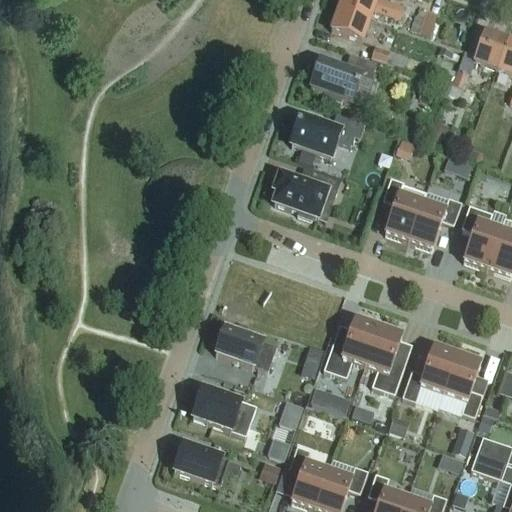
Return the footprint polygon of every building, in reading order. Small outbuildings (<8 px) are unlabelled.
[(343,0),(339,13),(370,24),(372,16),(399,25),(403,15),(360,0),(343,0)] [(361,48),(370,24),(339,13),(331,37),(361,48)] [(429,42),(436,21),(425,18),(418,38),(429,42)] [(473,68),(496,76),(507,46),(484,38),(473,68)] [(511,47),(507,46),(496,76),(511,82),(511,47)] [(388,57),(374,52),(370,63),(384,68),(388,57)] [(342,77),(359,83),(358,83),(368,87),(374,71),(347,62),(342,77)] [(450,85),(454,74),(437,67),(433,78),(450,85)] [(354,94),(358,83),(359,83),(342,77),(318,68),(308,95),(321,100),(319,105),(338,112),(340,106),(349,110),(353,98),(355,99),(356,95),(354,94)] [(457,77),(451,91),(464,95),(469,81),(457,77)] [(295,137),(295,138),(289,153),(330,167),(336,150),(348,155),(352,145),(358,147),(362,132),(334,122),(330,136),(298,124),(294,137),(295,137)] [(447,164),(445,173),(468,179),(471,171),(447,164)] [(272,198),(276,199),(272,211),(296,220),(295,223),(309,228),(311,225),(315,226),(321,210),(330,213),(338,189),(309,179),(305,192),(277,182),(272,198)] [(384,239),(407,247),(422,205),(424,201),(401,193),(402,189),(390,185),(382,207),(394,211),(384,239)] [(445,213),(422,205),(407,247),(431,256),(442,228),(453,231),(460,211),(447,206),(445,213)] [(486,276),(499,236),(487,231),(491,219),(469,212),(462,234),(472,237),(462,267),(486,276)] [(511,239),(499,236),(486,276),(510,285),(511,277),(511,239)] [(238,297),(234,309),(257,317),(252,330),(277,339),(282,326),(273,323),(283,294),(259,286),(260,284),(241,277),(235,296),(238,297)] [(363,374),(378,332),(354,324),(350,336),(339,332),(323,376),(345,384),(350,369),(363,374)] [(402,341),(378,332),(363,374),(376,378),(371,393),(393,401),(402,375),(391,371),(402,341)] [(214,361),(267,379),(276,353),(223,335),(214,361)] [(456,360),(432,351),(422,380),(412,376),(402,402),(414,406),(419,393),(442,401),(456,360)] [(480,368),(456,360),(442,401),(465,409),(461,420),(473,424),(481,402),(470,399),(480,368)] [(511,379),(505,377),(498,399),(511,404),(511,379)] [(191,426),(244,445),(254,415),(201,396),(191,426)] [(321,413),(326,399),(315,396),(311,409),(321,413)] [(299,424),(303,411),(283,404),(278,417),(299,424)] [(465,461),(470,438),(458,435),(453,458),(465,461)] [(476,461),(506,472),(511,456),(482,445),(476,461)] [(183,451),(173,479),(219,495),(224,479),(236,483),(239,472),(228,468),(228,467),(183,451)] [(296,511),(315,511),(328,475),(306,467),(309,458),(296,454),(288,477),(300,482),(290,510),(296,511)] [(501,488),(506,472),(476,461),(471,477),(501,488)] [(274,489),(279,475),(268,471),(263,485),(274,489)] [(351,483),(328,475),(315,511),(343,511),(349,497),(359,500),(366,479),(354,474),(351,483)] [(403,511),(407,502),(384,494),(387,485),(375,481),(366,504),(378,509),(376,511),(403,511)] [(511,511),(511,492),(509,491),(501,511),(511,511)] [(456,511),(463,511),(466,503),(456,500),(452,510),(456,511)] [(429,510),(407,502),(403,511),(442,511),(445,506),(432,502),(429,510)]
